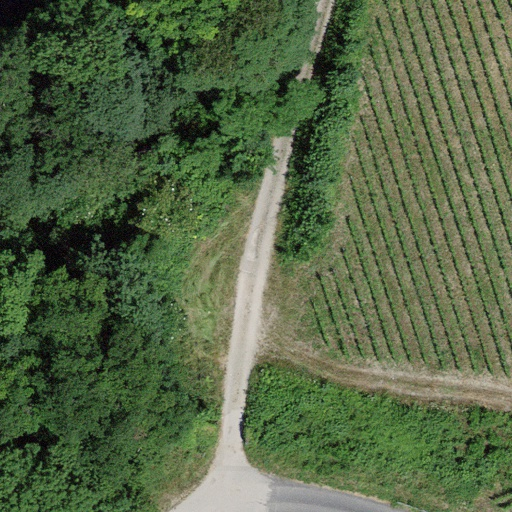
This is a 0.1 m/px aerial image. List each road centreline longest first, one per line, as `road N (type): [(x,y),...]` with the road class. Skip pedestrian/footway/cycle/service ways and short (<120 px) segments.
road 1 (track): [(317,0),(212,494)]
road 2 (track): [(384,229),(327,491)]
road 3 (track): [(180,511),(254,484),(327,491),(367,511)]
